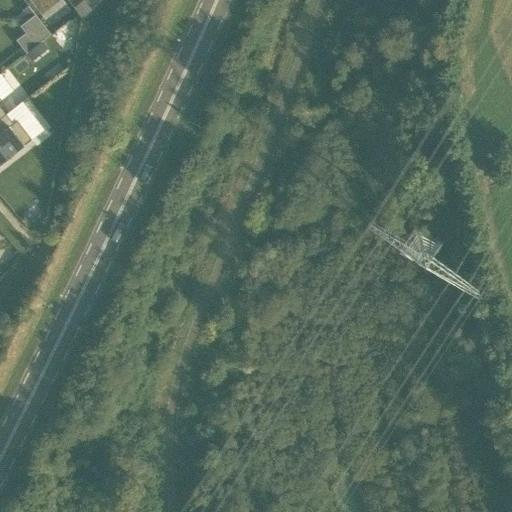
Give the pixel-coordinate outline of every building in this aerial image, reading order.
[(83,0),(73,7),(80,17),(90,10),(83,0)] [(28,7),(20,13),(26,21),(34,14),(28,7)] [(35,15),(21,26),(27,33),(40,22),(35,15)] [(27,53),(26,54),(33,62),(49,49),(42,40),(27,53)] [(6,113),(0,117),(0,163),(24,145),(10,127),(14,124),(6,113)]
